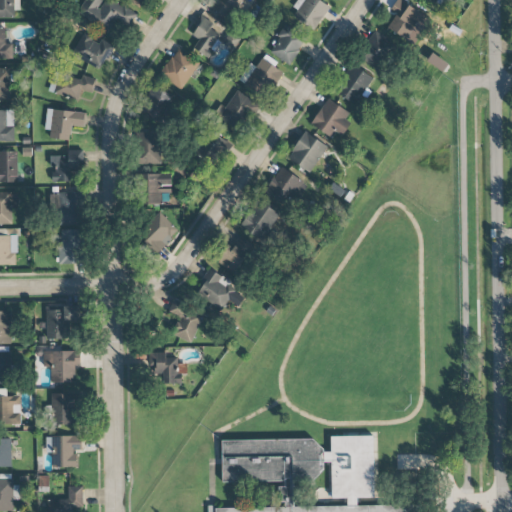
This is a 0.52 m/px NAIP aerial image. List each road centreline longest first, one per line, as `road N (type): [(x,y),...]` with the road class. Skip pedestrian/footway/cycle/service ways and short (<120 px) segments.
road 1 (residential): [(123,511),(121,110),(186,0)]
road 2 (residential): [(0,285),(149,283),(178,274),(374,0)]
road 3 (tertiary): [(494,0),(501,511)]
